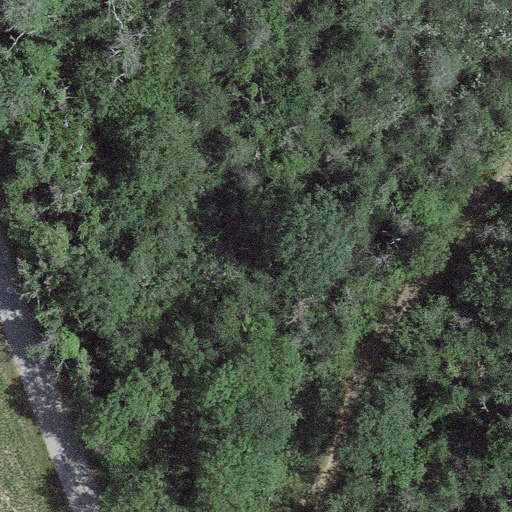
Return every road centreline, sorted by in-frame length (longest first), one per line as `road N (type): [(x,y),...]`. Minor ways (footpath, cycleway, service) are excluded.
road 1 (track): [(511,179),(349,424),(278,511)]
road 2 (residential): [(0,282),(96,511)]
